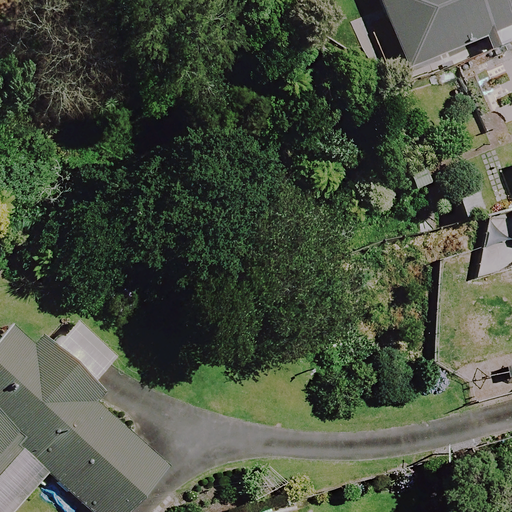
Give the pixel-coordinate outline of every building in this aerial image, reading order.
[(511,0),(435,0),(470,12),(482,52),(511,39),(511,0)] [(422,184),(406,143),(381,153),(397,194),(422,184)] [(511,166),(498,170),(508,210),(511,209),(511,166)] [(485,218),(472,183),(439,195),(453,230),(485,218)] [(0,511),(7,511),(39,479),(73,511),(119,511),(157,471),(76,395),(106,362),(65,323),(42,350),(24,335),(16,344),(0,329),(0,511)]
